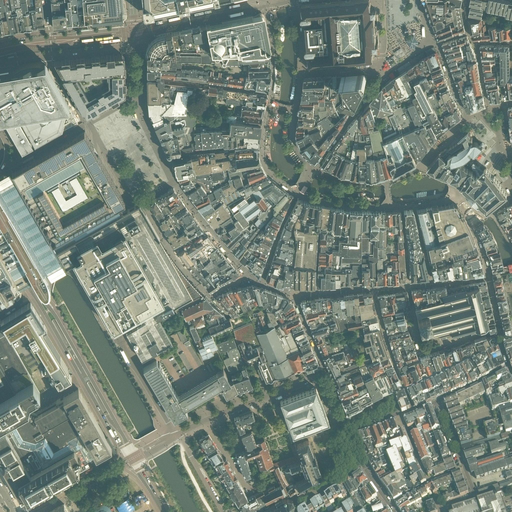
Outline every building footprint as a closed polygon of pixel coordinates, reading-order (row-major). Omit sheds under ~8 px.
[(7,0),(10,12),(10,15),(12,15),(15,31),(20,30),(16,6),(14,6),(12,0),(7,0)] [(20,0),(22,6),(26,29),(32,28),(28,8),(27,8),(25,0),(20,0)] [(25,0),(27,8),(28,8),(32,28),(37,27),(36,18),(35,6),(36,6),(36,5),(35,1),(35,0),(25,0)] [(56,0),(54,0),(51,0),(51,7),(52,14),(52,19),(53,26),(59,25),(56,0)] [(64,0),(56,0),(59,25),(66,24),(67,24),(64,0)] [(70,0),(64,0),(67,24),(72,23),(70,0)] [(70,0),(72,23),(73,23),(78,23),(76,0),(70,0)] [(76,0),(78,23),(79,23),(84,23),(84,22),(82,0),(76,0)] [(82,0),(84,22),(85,22),(89,22),(89,21),(104,20),(102,0),(82,0)] [(102,0),(104,20),(125,17),(122,0),(102,0)] [(141,0),(143,13),(143,14),(144,15),(145,15),(218,0),(219,0),(218,0),(141,0)] [(355,0),(341,1),(346,62),(361,61),(365,61),(365,60),(373,60),(372,57),(373,57),(373,51),(372,51),(372,49),(377,49),(378,49),(378,44),(375,44),(375,43),(376,43),(374,14),(376,14),(376,9),(370,9),(370,7),(371,7),(370,1),(369,1),(370,1),(369,0),(355,0)] [(446,19),(448,19),(451,19),(450,17),(454,17),(457,27),(458,26),(463,25),(461,13),(460,7),(460,2),(454,2),(450,2),(449,0),(424,0),(427,8),(432,20),(437,19),(437,17),(444,17),(444,18),(446,18),(446,19)] [(471,5),(471,6),(484,10),(485,8),(487,8),(486,10),(506,14),(505,16),(511,17),(511,2),(500,0),(470,0),(469,4),(471,5)] [(301,18),(301,19),(301,20),(302,20),(302,21),(303,21),(304,21),(305,21),(305,22),(308,21),(309,21),(309,23),(308,23),(305,23),(307,47),(308,47),(311,47),(312,48),(308,49),(307,49),(306,49),(306,50),(305,50),(305,51),(305,52),(305,53),(306,53),(306,54),(307,54),(308,54),(308,56),(309,56),(308,56),(308,62),(309,62),(309,63),(309,65),(332,63),(341,62),(341,63),(346,62),(341,1),(335,1),(335,2),(310,4),(309,4),(308,4),(306,5),(304,5),(303,5),(301,5),(302,6),(302,8),(301,8),(302,14),(303,14),(303,16),(302,16),(302,17),(301,17),(301,18)] [(36,18),(37,27),(45,26),(44,22),(42,4),(36,5),(36,6),(35,6),(36,18)] [(291,12),(292,15),(298,13),(297,5),(290,7),(291,9),(293,8),(293,10),(294,12),(291,12)] [(16,6),(20,30),(26,29),(22,6),(16,6)] [(481,18),(485,18),(484,10),(471,6),(470,6),(469,11),(468,14),(471,15),(470,16),(469,17),(469,18),(469,19),(474,19),(475,16),(481,18)] [(1,19),(4,33),(10,32),(6,12),(5,9),(0,9),(1,13),(2,18),(1,19)] [(6,12),(10,32),(15,31),(12,15),(10,15),(10,12),(6,12)] [(269,13),(261,14),(260,14),(259,14),(218,23),(224,51),(224,52),(232,52),(233,51),(234,51),(234,52),(238,52),(239,60),(242,60),(247,60),(270,58),(276,58),(276,51),(273,33),(269,34),(269,31),(270,31),(269,26),(269,24),(271,23),(271,19),(270,20),(270,19),(271,19),(270,17),(269,13)] [(432,20),(434,28),(448,24),(448,19),(446,19),(446,18),(444,18),(444,17),(437,17),(437,19),(432,20)] [(481,26),(482,31),(484,31),(485,29),(485,24),(485,18),(481,18),(474,19),(469,19),(469,24),(478,24),(481,26)] [(434,28),(436,34),(452,28),(451,22),(451,19),(448,19),(448,24),(434,28)] [(224,51),(218,23),(208,25),(206,26),(206,25),(211,51),(215,51),(224,51)] [(470,27),(471,35),(482,31),(481,26),(478,24),(469,24),(470,27)] [(211,51),(206,25),(199,27),(204,51),(211,51)] [(491,38),(497,38),(496,28),(496,26),(488,27),(490,33),(489,34),(487,34),(485,29),(484,31),(482,31),(482,39),(490,38),(491,38)] [(503,38),(511,37),(511,26),(503,27),(503,38)] [(204,51),(199,27),(191,28),(196,51),(204,51)] [(183,51),(186,51),(196,51),(191,28),(189,29),(179,31),(183,51)] [(452,28),(436,34),(438,39),(454,34),(452,28)] [(393,44),(399,41),(405,55),(414,51),(412,46),(419,43),(418,39),(422,38),(418,30),(413,32),(414,35),(406,39),(405,37),(397,41),(394,35),(391,37),(393,44)] [(175,51),(183,51),(179,31),(171,32),(175,51)] [(147,59),(171,59),(175,59),(175,51),(171,32),(166,33),(161,34),(156,36),(152,39),(149,43),(147,48),(147,50),(146,51),(146,52),(146,53),(148,53),(148,54),(148,53),(148,58),(148,59),(147,59)] [(297,64),(297,70),(300,70),(300,73),(298,73),(298,76),(304,76),(305,66),(306,66),(305,58),(304,58),(303,50),(305,50),(305,46),(304,42),(303,42),(302,32),(295,33),(296,39),(296,43),(297,47),(298,47),(298,57),(297,57),(297,64)] [(466,44),(470,43),(467,36),(460,38),(462,44),(464,44),(466,43),(466,44)] [(443,43),(445,50),(453,48),(453,47),(451,41),(443,43)] [(445,50),(446,54),(465,48),(464,44),(462,44),(459,45),(453,47),(453,48),(445,50)] [(480,46),(482,54),(489,54),(488,45),(480,46)] [(495,45),(488,45),(489,54),(492,54),(492,52),(494,52),(497,52),(497,54),(500,54),(509,54),(509,51),(509,48),(509,45),(495,45)] [(446,54),(448,60),(466,55),(465,48),(446,54)] [(468,58),(476,56),(472,48),(467,49),(468,58)] [(185,60),(186,60),(186,51),(183,51),(175,51),(175,59),(171,59),(171,66),(176,66),(177,66),(178,66),(181,66),(181,64),(181,61),(181,60),(184,60),(185,60)] [(216,61),(216,59),(215,57),(215,51),(211,51),(204,51),(196,51),(186,51),(186,60),(188,60),(191,60),(192,60),(194,60),(195,60),(196,60),(196,61),(198,61),(198,62),(198,61),(202,62),(205,62),(209,62),(211,62),(211,60),(213,60),(213,61),(213,60),(216,61)] [(242,61),(242,60),(239,60),(238,52),(234,52),(234,51),(233,51),(232,52),(224,52),(224,51),(215,51),(215,57),(216,59),(218,59),(219,58),(219,57),(223,57),(223,58),(222,59),(223,61),(222,62),(223,64),(225,64),(225,63),(240,64),(242,61)] [(436,52),(424,58),(429,69),(425,72),(427,74),(432,72),(430,67),(440,63),(438,58),(436,52)] [(66,85),(69,89),(69,88),(71,91),(70,91),(72,95),(73,95),(75,97),(74,98),(76,101),(77,101),(78,104),(77,104),(80,109),(81,108),(86,117),(92,113),(93,114),(100,110),(99,109),(102,107),(112,102),(112,103),(119,99),(119,98),(125,94),(125,87),(126,87),(126,83),(126,79),(125,79),(124,72),(125,72),(125,64),(124,64),(124,54),(114,55),(114,54),(106,55),(106,56),(99,56),(99,55),(91,56),(91,57),(88,57),(84,58),(84,57),(80,57),(76,58),(76,59),(69,59),(69,58),(61,59),(61,60),(54,61),(63,77),(62,78),(65,82),(66,82),(67,85),(66,85)] [(495,66),(495,69),(495,74),(495,75),(495,78),(495,79),(495,77),(498,77),(498,78),(498,82),(504,82),(506,82),(506,80),(511,79),(511,74),(510,75),(509,71),(509,69),(509,60),(509,54),(500,54),(501,60),(495,60),(495,61),(500,61),(500,66),(495,66)] [(448,60),(450,65),(461,62),(463,61),(463,59),(466,59),(466,55),(448,60)] [(256,78),(270,79),(277,79),(276,58),(270,58),(247,60),(247,66),(247,75),(249,75),(249,77),(251,77),(256,78)] [(419,62),(416,64),(422,77),(426,75),(425,73),(423,69),(424,69),(425,72),(429,69),(424,58),(419,62)] [(0,115),(1,117),(5,125),(21,153),(23,156),(27,154),(27,155),(36,150),(35,147),(36,147),(37,148),(39,147),(39,148),(58,137),(57,135),(55,136),(54,134),(62,130),(77,121),(69,106),(70,106),(55,81),(50,72),(45,63),(45,62),(44,62),(43,60),(39,62),(36,62),(34,62),(32,62),(31,59),(23,63),(22,63),(21,64),(19,65),(17,66),(16,66),(14,67),(13,68),(0,69),(0,115)] [(466,59),(463,59),(463,61),(461,62),(450,65),(452,70),(467,66),(466,61),(467,60),(466,60),(466,59)] [(469,70),(470,72),(475,93),(482,92),(480,83),(479,78),(479,77),(478,72),(477,64),(477,61),(476,60),(469,62),(467,62),(469,70)] [(494,69),(495,69),(495,66),(495,61),(495,60),(483,60),(483,65),(491,65),(491,64),(491,63),(493,63),(493,66),(493,67),(494,67),(494,69)] [(442,67),(440,63),(430,67),(432,72),(442,67)] [(420,80),(424,88),(427,87),(431,85),(426,76),(426,75),(422,77),(416,64),(413,66),(420,80)] [(413,66),(408,69),(415,82),(420,80),(413,66)] [(454,75),(468,70),(467,66),(452,70),(454,74),(453,74),(454,75)] [(442,67),(432,72),(427,74),(428,77),(434,75),(435,77),(444,73),(442,67)] [(176,70),(149,69),(147,69),(147,76),(154,76),(160,77),(175,78),(176,73),(177,73),(177,71),(176,71),(176,70)] [(408,69),(400,74),(410,94),(414,92),(410,84),(414,82),(415,82),(408,69)] [(186,71),(176,70),(176,71),(177,71),(177,73),(176,73),(175,78),(185,79),(186,71)] [(185,79),(194,80),(195,70),(191,70),(191,71),(186,71),(185,79)] [(194,80),(207,82),(208,73),(197,72),(197,70),(195,70),(194,80)] [(455,79),(466,76),(465,72),(468,72),(468,70),(454,75),(454,76),(455,77),(455,79)] [(475,93),(470,72),(469,72),(470,77),(468,78),(469,84),(471,83),(471,84),(467,85),(467,83),(465,84),(466,88),(468,95),(470,102),(472,108),(473,109),(479,106),(484,104),(484,102),(483,96),(482,92),(475,93)] [(434,75),(428,77),(432,85),(437,83),(446,79),(445,77),(446,77),(445,75),(444,75),(444,73),(435,77),(434,75)] [(339,93),(341,96),(343,95),(351,96),(355,98),(356,97),(356,98),(358,94),(361,87),(365,79),(362,74),(341,76),(340,82),(338,82),(338,87),(339,87),(339,89),(340,91),(339,92),(339,93)] [(400,74),(396,77),(407,99),(412,97),(411,97),(410,94),(400,74)] [(242,86),(244,87),(245,82),(246,77),(243,77),(239,76),(239,79),(237,79),(236,78),(236,79),(235,85),(236,86),(242,86)] [(291,111),(300,113),(299,114),(313,115),(314,110),(315,110),(315,115),(319,115),(319,110),(326,110),(326,105),(325,105),(319,105),(317,105),(314,105),(314,103),(319,103),(319,100),(324,100),(328,100),(328,94),(323,94),(319,94),(316,95),(313,95),(312,95),(312,93),(315,93),(314,87),(304,88),(304,79),(304,76),(298,76),(297,76),(297,79),(296,87),(296,91),(294,100),(293,100),(292,105),(292,107),(291,111)] [(304,79),(304,88),(314,87),(315,93),(316,95),(319,94),(323,94),(323,93),(328,93),(328,94),(328,100),(336,99),(336,93),(336,87),(337,82),(337,76),(332,76),(324,77),(311,78),(304,79)] [(455,79),(458,86),(465,84),(467,83),(466,80),(467,80),(466,76),(455,79)] [(267,90),(268,90),(267,92),(274,94),(277,79),(270,79),(256,78),(256,80),(251,79),(251,77),(249,77),(246,77),(245,82),(244,87),(255,89),(266,91),(267,90)] [(396,77),(392,80),(401,98),(396,100),(398,105),(400,104),(399,102),(401,101),(402,100),(402,101),(404,100),(407,99),(396,77)] [(435,90),(448,84),(446,79),(437,83),(437,84),(433,86),(435,90)] [(149,113),(160,113),(188,112),(189,92),(190,88),(170,86),(171,80),(164,80),(163,85),(170,86),(169,101),(147,100),(148,113),(149,113)] [(386,85),(389,92),(385,94),(393,110),(399,107),(398,105),(397,106),(393,99),(395,98),(396,100),(401,98),(392,80),(391,81),(386,85)] [(417,109),(425,124),(430,122),(437,137),(445,130),(445,129),(424,88),(420,80),(415,82),(414,82),(416,86),(415,87),(416,89),(415,90),(418,96),(413,99),(414,103),(417,109)] [(190,88),(189,92),(190,92),(193,92),(194,92),(195,92),(195,91),(195,90),(196,89),(200,89),(207,89),(208,85),(203,84),(194,83),(194,88),(190,88)] [(436,92),(437,94),(449,88),(448,84),(435,90),(436,92)] [(147,94),(147,100),(169,101),(170,86),(163,85),(147,86),(147,94)] [(212,95),(217,95),(218,88),(215,87),(213,87),(211,87),(210,87),(210,86),(209,86),(209,85),(208,85),(207,89),(207,94),(212,95)] [(424,88),(445,129),(452,124),(446,112),(442,104),(441,105),(434,91),(430,93),(427,87),(424,88)] [(218,88),(217,95),(216,103),(217,104),(220,104),(238,106),(239,99),(235,99),(230,98),(226,97),(221,96),(223,88),(218,88)] [(376,118),(386,118),(389,117),(393,110),(385,94),(382,88),(380,90),(381,90),(375,97),(372,100),(370,102),(370,103),(375,118),(376,118)] [(444,100),(452,96),(452,95),(452,94),(451,93),(451,92),(450,91),(450,90),(449,89),(449,88),(437,94),(439,97),(441,101),(444,100)] [(462,97),(468,95),(466,88),(460,91),(462,97)] [(499,88),(492,89),(495,102),(496,102),(499,101),(500,101),(501,101),(502,100),(501,95),(499,96),(499,94),(499,93),(498,88),(499,88)] [(274,95),(267,94),(266,93),(261,93),(261,94),(254,93),(253,101),(265,103),(266,98),(269,99),(274,100),(275,95),(274,95)] [(347,112),(344,115),(347,117),(349,113),(350,111),(351,109),(356,98),(356,97),(355,98),(351,96),(343,95),(341,96),(342,98),(343,98),(341,105),(343,106),(342,108),(347,112)] [(464,103),(464,104),(470,102),(468,95),(462,97),(463,99),(464,103)] [(442,104),(446,112),(451,110),(449,107),(456,103),(452,96),(444,100),(446,102),(442,104)] [(66,228),(67,228),(66,225),(117,195),(112,186),(112,185),(107,176),(106,175),(102,168),(145,144),(119,98),(106,105),(102,107),(79,120),(81,124),(77,126),(76,124),(73,125),(75,127),(25,156),(35,173),(39,171),(43,179),(39,181),(66,228)] [(268,107),(264,107),(265,103),(253,101),(247,101),(241,100),(239,99),(238,106),(241,106),(241,111),(237,110),(237,115),(261,118),(268,119),(270,108),(268,107)] [(279,103),(274,100),(269,99),(268,107),(270,108),(271,108),(277,109),(278,109),(279,106),(279,103)] [(319,103),(319,105),(325,105),(326,105),(326,110),(319,110),(319,115),(320,121),(318,122),(316,124),(316,125),(313,127),(305,126),(304,135),(297,137),(297,138),(301,147),(309,157),(314,161),(317,160),(323,153),(322,153),(316,148),(320,144),(325,140),(328,137),(333,132),(337,128),(340,129),(341,128),(340,127),(335,124),(340,119),(341,118),(340,117),(337,113),(333,103),(332,100),(336,100),(336,99),(328,100),(324,100),(319,100),(319,103)] [(364,112),(364,114),(365,114),(367,121),(369,128),(373,127),(378,126),(377,121),(376,118),(375,118),(370,103),(370,102),(370,103),(370,104),(369,105),(369,104),(368,104),(368,105),(367,107),(366,106),(366,107),(365,108),(364,109),(364,108),(364,109),(364,110),(365,111),(364,112)] [(470,102),(464,104),(466,108),(467,110),(467,111),(468,111),(469,111),(473,109),(472,108),(470,102)] [(393,110),(389,117),(390,120),(397,135),(405,127),(407,132),(409,131),(421,158),(427,149),(427,150),(427,149),(431,144),(426,134),(427,128),(425,124),(417,109),(414,103),(408,105),(416,122),(415,123),(412,124),(411,124),(405,111),(403,112),(400,104),(398,105),(399,107),(393,110)] [(451,109),(458,120),(461,117),(462,118),(463,116),(462,115),(457,107),(457,106),(451,109)] [(446,112),(452,124),(458,120),(451,109),(451,110),(446,112)] [(356,124),(355,128),(357,126),(356,130),(356,132),(358,132),(363,132),(364,132),(370,131),(369,128),(367,121),(366,121),(364,114),(364,112),(363,110),(356,117),(357,118),(356,124)] [(170,136),(160,137),(162,142),(163,145),(167,154),(180,152),(179,141),(193,139),(193,137),(193,134),(194,127),(195,112),(188,112),(160,113),(162,117),(158,118),(161,123),(164,122),(170,136)] [(152,120),(154,126),(161,123),(158,118),(162,117),(160,113),(149,113),(152,120)] [(313,115),(299,114),(291,113),(290,118),(299,119),(306,119),(305,121),(317,121),(318,122),(320,121),(319,115),(315,115),(313,115)] [(268,119),(261,118),(237,115),(227,114),(226,120),(229,121),(247,122),(260,124),(267,125),(267,124),(268,121),(268,119)] [(389,180),(391,184),(393,187),(410,178),(411,178),(410,176),(415,172),(412,167),(411,164),(397,135),(390,120),(389,117),(386,118),(388,122),(386,122),(385,123),(392,138),(378,144),(383,160),(387,176),(389,180)] [(289,123),(298,123),(297,126),(305,126),(313,127),(316,125),(316,124),(318,122),(317,121),(305,121),(306,119),(299,119),(290,118),(289,123)] [(344,123),(340,119),(335,124),(340,127),(341,128),(344,123)] [(488,133),(491,130),(480,119),(473,126),(480,133),(484,129),(488,133)] [(267,125),(260,124),(247,122),(229,121),(229,129),(220,128),(220,134),(222,134),(222,136),(227,135),(227,133),(238,132),(239,146),(240,146),(239,133),(259,134),(259,135),(259,136),(260,137),(260,136),(266,137),(266,135),(267,125)] [(160,137),(170,136),(164,122),(161,123),(154,126),(160,137)] [(433,141),(437,146),(440,143),(436,138),(437,137),(430,122),(425,124),(427,128),(434,141),(433,141)] [(305,126),(297,126),(298,123),(289,123),(289,128),(289,139),(297,138),(297,137),(304,135),(305,126)] [(345,142),(348,144),(350,145),(352,145),(354,134),(353,133),(355,131),(355,129),(349,125),(348,127),(352,129),(350,133),(348,137),(345,142)] [(200,128),(194,127),(193,134),(193,137),(193,139),(195,148),(196,148),(202,147),(200,128)] [(343,134),(348,137),(350,133),(352,129),(348,127),(343,134)] [(370,131),(371,135),(372,146),(375,156),(377,177),(378,177),(386,176),(387,176),(383,160),(378,144),(379,129),(379,128),(374,129),(373,127),(369,128),(370,131)] [(412,167),(415,172),(423,162),(424,161),(421,158),(409,131),(407,132),(405,127),(397,135),(412,167)] [(200,128),(202,147),(203,147),(206,146),(206,147),(206,146),(208,146),(208,147),(208,146),(212,146),(213,145),(213,146),(211,128),(200,128)] [(431,144),(434,148),(436,147),(437,146),(433,141),(434,141),(427,128),(426,134),(431,144)] [(496,210),(492,206),(498,202),(507,194),(500,186),(501,185),(494,176),(493,177),(486,168),(484,170),(473,162),(472,163),(474,165),(472,166),(473,167),(473,168),(473,169),(474,170),(475,170),(476,172),(475,172),(474,172),(473,172),(473,173),(472,172),(471,172),(461,164),(456,160),(458,159),(459,159),(460,159),(461,158),(462,158),(463,157),(464,157),(465,156),(466,155),(470,150),(470,151),(470,152),(471,151),(473,154),(482,146),(477,143),(476,142),(475,142),(474,142),(473,142),(471,143),(472,140),(472,139),(472,138),(472,137),(471,137),(469,136),(471,134),(471,133),(468,130),(464,134),(463,132),(461,134),(463,135),(459,139),(461,141),(459,142),(450,148),(447,150),(447,148),(439,154),(434,161),(432,159),(430,158),(426,163),(425,165),(426,166),(426,167),(429,168),(426,173),(427,174),(433,178),(440,181),(447,185),(458,190),(482,211),(487,218),(489,217),(496,210)] [(227,133),(227,135),(227,138),(232,137),(233,146),(239,146),(238,132),(227,133)] [(332,140),(336,134),(333,132),(328,137),(332,140)] [(356,133),(354,147),(358,147),(357,152),(360,152),(358,177),(359,177),(360,177),(361,177),(365,178),(366,178),(367,178),(368,178),(367,159),(364,139),(361,139),(361,134),(364,134),(363,132),(358,132),(358,133),(356,133)] [(258,141),(266,141),(266,137),(260,136),(260,137),(259,136),(259,135),(259,134),(239,133),(240,146),(243,146),(244,140),(258,141)] [(344,143),(345,142),(348,137),(343,134),(340,140),(343,142),(343,143),(344,143)] [(371,135),(364,136),(364,139),(367,159),(368,178),(377,177),(375,156),(372,146),(371,135)] [(297,138),(289,139),(291,144),(294,151),(298,155),(303,162),(304,163),(305,165),(305,166),(306,166),(307,165),(308,165),(311,168),(317,160),(314,161),(309,157),(308,155),(301,147),(300,144),(297,138)] [(195,148),(193,139),(179,141),(180,152),(192,150),(192,148),(195,148)] [(326,149),(330,144),(325,140),(320,144),(326,149)] [(335,146),(332,150),(337,153),(343,143),(343,142),(340,140),(335,146)] [(339,174),(345,157),(341,155),(342,153),(348,144),(345,142),(344,143),(343,143),(337,153),(333,160),(332,160),(331,162),(336,165),(333,171),(339,174)] [(322,153),(326,149),(320,144),(316,148),(322,153)] [(352,177),(357,152),(358,147),(354,147),(353,146),(352,152),(345,176),(346,176),(351,176),(352,177)] [(258,155),(258,154),(265,154),(265,147),(258,147),(258,148),(250,148),(243,148),(234,149),(235,150),(235,158),(258,155)] [(421,158),(424,161),(426,159),(427,158),(428,155),(430,153),(427,149),(427,150),(427,149),(421,158)] [(225,177),(224,173),(223,168),(231,166),(229,159),(235,158),(235,150),(233,150),(233,152),(228,153),(228,159),(221,160),(215,160),(214,152),(209,153),(210,161),(206,162),(202,162),(199,163),(198,163),(199,170),(199,172),(194,173),(191,173),(193,176),(194,178),(197,182),(199,185),(203,183),(206,186),(207,187),(212,185),(220,182),(224,180),(224,178),(225,178),(225,177)] [(233,152),(233,150),(227,150),(224,151),(220,151),(221,160),(228,159),(228,153),(233,152)] [(332,150),(327,156),(333,160),(337,153),(332,150)] [(345,176),(352,152),(347,151),(347,153),(345,157),(339,174),(340,174),(345,176)] [(352,177),(358,177),(360,152),(357,152),(352,177)] [(193,168),(194,173),(199,172),(199,170),(198,163),(199,163),(197,154),(193,155),(191,156),(191,155),(190,156),(192,163),(193,168)] [(258,154),(258,155),(235,158),(229,159),(231,166),(223,168),(224,173),(235,170),(235,169),(240,167),(240,169),(244,168),(243,167),(260,163),(266,162),(265,154),(258,154)] [(174,160),(172,160),(171,161),(172,165),(173,165),(174,171),(175,171),(175,174),(177,175),(184,174),(191,173),(194,173),(193,168),(192,163),(190,156),(190,155),(183,157),(174,159),(174,160)] [(317,173),(320,174),(323,175),(327,168),(327,169),(331,162),(332,160),(333,160),(327,156),(325,161),(324,161),(322,164),(321,166),(317,173)] [(317,173),(321,166),(322,164),(324,161),(320,159),(313,170),(314,171),(314,170),(317,172),(317,173)] [(332,171),(333,171),(336,165),(331,162),(327,169),(333,171),(332,171)] [(163,175),(169,173),(165,163),(159,165),(163,175)] [(242,175),(262,168),(262,167),(260,163),(243,167),(244,168),(240,169),(240,167),(235,169),(235,170),(224,173),(225,177),(225,178),(224,178),(224,180),(220,182),(221,183),(228,180),(228,179),(242,174),(242,175)] [(425,173),(426,173),(429,168),(426,167),(426,166),(425,165),(421,168),(423,171),(422,172),(423,172),(424,172),(425,173)] [(243,185),(266,174),(262,168),(242,175),(242,174),(228,179),(228,180),(229,183),(222,186),(221,183),(220,182),(212,185),(215,191),(218,197),(219,196),(243,184),(243,185)] [(323,175),(343,182),(345,176),(340,174),(339,174),(333,171),(332,171),(333,171),(327,169),(327,168),(323,175)] [(243,196),(271,179),(273,180),(278,175),(272,170),(270,172),(266,174),(243,185),(243,184),(219,196),(221,199),(223,202),(226,206),(227,205),(229,204),(234,201),(243,196)] [(180,181),(186,180),(193,176),(191,173),(184,174),(177,175),(180,181)] [(279,177),(278,175),(273,180),(276,183),(281,187),(285,181),(281,178),(279,177)] [(182,185),(194,178),(193,176),(186,180),(180,181),(182,185)] [(384,184),(384,185),(389,184),(391,184),(389,180),(387,176),(386,176),(378,177),(378,183),(378,184),(384,184)] [(45,289),(46,289),(47,289),(47,288),(48,287),(48,286),(52,284),(48,275),(47,275),(47,273),(56,268),(64,263),(53,243),(50,238),(24,192),(15,177),(10,180),(0,185),(0,255),(5,263),(10,273),(18,287),(17,288),(19,288),(21,288),(28,284),(35,279),(40,287),(41,288),(42,290),(43,289),(44,289),(44,290),(45,289)] [(182,185),(184,189),(197,182),(194,178),(182,185)] [(275,182),(273,180),(272,180),(271,179),(243,196),(234,201),(229,204),(227,205),(233,213),(234,214),(237,212),(240,210),(244,215),(245,217),(247,220),(259,212),(260,213),(261,212),(262,212),(268,206),(284,189),(283,189),(281,187),(280,186),(279,185),(278,185),(277,184),(277,183),(275,182)] [(184,189),(187,193),(199,186),(199,185),(197,182),(184,189)] [(187,193),(190,197),(191,196),(206,186),(203,183),(199,185),(199,186),(187,193)] [(287,186),(284,190),(289,194),(297,184),(295,183),(294,184),(290,183),(287,186)] [(193,201),(215,191),(212,185),(207,187),(206,186),(191,196),(190,197),(193,201)] [(293,197),(296,198),(298,193),(303,195),(304,194),(306,190),(299,186),(293,197)] [(167,192),(166,193),(169,198),(177,193),(176,193),(173,188),(167,192)] [(261,212),(260,213),(257,217),(259,218),(260,219),(264,223),(267,220),(269,217),(274,212),(275,211),(289,194),(284,190),(284,189),(262,212),(261,212)] [(211,200),(218,197),(215,191),(193,201),(197,206),(210,199),(211,200)] [(162,208),(168,205),(180,198),(178,195),(177,193),(169,198),(166,200),(167,201),(163,203),(164,204),(160,206),(162,208)] [(296,198),(297,199),(288,217),(295,218),(297,215),(298,211),(300,207),(302,201),(305,195),(304,194),(303,195),(298,193),(296,198)] [(302,201),(300,207),(301,207),(300,209),(300,210),(299,214),(297,219),(295,224),(294,229),(304,230),(311,231),(318,232),(318,229),(319,229),(320,216),(321,206),(321,205),(317,204),(316,204),(317,198),(311,197),(305,195),(302,201)] [(158,221),(160,224),(171,218),(169,216),(165,218),(165,217),(169,215),(168,212),(169,212),(167,211),(165,213),(162,208),(160,206),(164,204),(163,203),(159,196),(156,198),(154,199),(165,217),(158,221)] [(219,196),(218,197),(211,200),(210,199),(197,206),(200,210),(205,207),(206,209),(221,199),(219,196)] [(435,223),(437,231),(440,242),(436,243),(425,246),(426,246),(428,257),(427,257),(427,258),(434,256),(438,255),(442,253),(449,251),(474,242),(474,241),(473,241),(471,234),(470,233),(470,232),(469,230),(469,229),(468,228),(473,226),(472,224),(476,221),(475,219),(477,217),(464,204),(458,207),(457,205),(456,205),(453,204),(453,203),(452,203),(452,204),(450,203),(448,204),(448,203),(448,202),(447,202),(447,200),(447,196),(436,200),(437,204),(434,204),(430,204),(431,207),(435,223)] [(391,223),(391,211),(391,203),(392,203),(391,197),(388,197),(385,197),(386,200),(384,200),(383,201),(383,204),(380,205),(381,211),(385,211),(385,224),(385,226),(385,230),(387,230),(387,241),(392,241),(391,223)] [(180,198),(168,205),(170,208),(182,201),(180,198)] [(331,207),(332,200),(322,199),(317,198),(316,204),(317,204),(321,205),(321,206),(322,206),(323,206),(331,207)] [(165,217),(154,199),(148,203),(154,213),(158,221),(165,217)] [(200,210),(204,214),(207,212),(208,213),(223,202),(221,199),(206,209),(205,207),(200,210)] [(286,199),(281,206),(286,209),(290,202),(286,199)] [(333,239),(336,208),(337,201),(332,200),(331,207),(326,238),(326,240),(331,241),(333,239)] [(426,208),(430,224),(435,223),(431,207),(430,204),(430,200),(425,201),(426,208)] [(167,211),(169,212),(171,215),(185,206),(183,203),(182,202),(182,201),(170,208),(168,205),(162,208),(165,213),(167,211)] [(340,241),(343,209),(345,202),(337,201),(336,208),(333,239),(331,241),(326,240),(325,246),(332,246),(332,249),(338,249),(339,241),(340,241)] [(416,209),(420,228),(422,236),(424,243),(425,246),(436,243),(433,232),(430,224),(426,208),(425,201),(415,203),(416,209)] [(206,217),(209,220),(212,218),(212,217),(225,207),(226,206),(223,202),(208,213),(207,212),(204,214),(206,217)] [(362,211),(362,203),(356,203),(350,203),(347,202),(345,202),(343,209),(349,210),(362,211)] [(160,320),(158,318),(162,316),(168,313),(169,313),(168,313),(174,310),(174,311),(175,310),(176,312),(181,310),(180,308),(181,307),(204,297),(205,296),(204,295),(203,295),(203,294),(202,294),(201,293),(201,292),(200,292),(199,292),(199,291),(198,290),(197,289),(196,288),(196,287),(195,287),(195,286),(194,286),(194,285),(193,285),(193,284),(192,283),(191,283),(191,282),(190,282),(190,281),(189,281),(189,280),(188,279),(188,278),(187,278),(187,277),(186,277),(186,276),(185,276),(185,275),(184,274),(183,274),(183,273),(183,272),(182,272),(181,271),(180,270),(180,269),(179,268),(178,268),(178,267),(177,266),(177,265),(176,264),(175,263),(174,262),(174,261),(173,260),(172,259),(171,258),(171,257),(170,257),(170,256),(170,255),(169,255),(169,254),(168,254),(168,253),(167,253),(167,252),(167,251),(166,250),(165,249),(165,248),(164,248),(164,247),(163,246),(163,245),(162,244),(162,243),(161,242),(160,242),(160,241),(159,242),(157,239),(159,237),(156,231),(150,220),(146,213),(143,208),(142,206),(140,203),(122,214),(120,210),(118,207),(105,214),(98,218),(84,226),(77,230),(62,239),(73,259),(112,328),(121,323),(127,333),(128,336),(134,345),(136,349),(137,352),(139,355),(141,358),(142,359),(146,357),(172,342),(171,339),(170,339),(167,333),(163,327),(164,327),(163,326),(160,320)] [(368,251),(370,211),(370,204),(362,203),(362,211),(361,251),(368,251)] [(400,203),(392,203),(391,203),(391,211),(400,211),(401,211),(400,203)] [(413,211),(411,210),(416,209),(415,203),(407,204),(400,203),(401,211),(404,211),(403,212),(405,231),(406,231),(406,232),(406,233),(417,231),(417,230),(417,229),(413,213),(413,211)] [(370,204),(370,211),(368,251),(368,256),(368,258),(366,258),(362,258),(362,264),(368,264),(369,275),(374,275),(375,275),(375,274),(377,274),(377,273),(375,273),(374,260),(377,261),(378,248),(378,211),(376,211),(375,211),(375,204),(370,204)] [(381,211),(380,205),(378,205),(375,204),(375,211),(376,211),(378,211),(378,248),(383,248),(383,246),(382,246),(382,245),(385,245),(385,242),(385,239),(385,238),(385,237),(385,234),(385,230),(385,226),(385,224),(381,224),(381,211)] [(171,215),(176,224),(192,215),(189,210),(185,206),(171,215)] [(320,238),(326,238),(331,207),(323,206),(322,206),(321,206),(320,216),(321,216),(322,216),(321,226),(320,229),(320,238)] [(502,222),(511,216),(508,206),(506,207),(505,207),(504,207),(504,208),(497,212),(498,214),(492,218),(496,225),(501,222),(502,222)] [(230,213),(225,207),(212,217),(212,218),(209,220),(210,222),(209,223),(212,226),(212,225),(213,226),(216,224),(218,223),(217,222),(222,219),(229,214),(230,214),(230,213)] [(341,262),(346,262),(350,262),(352,262),(359,262),(360,262),(361,255),(361,251),(362,211),(349,210),(343,209),(340,241),(339,241),(338,249),(332,249),(332,250),(331,252),(331,253),(332,253),(332,252),(346,253),(346,254),(346,256),(341,256),(341,262)] [(219,234),(222,238),(244,221),(242,218),(243,217),(244,218),(245,217),(244,215),(240,210),(237,212),(234,214),(237,219),(234,221),(235,223),(227,228),(219,234)] [(278,210),(274,214),(281,218),(284,213),(278,210)] [(400,211),(391,211),(391,223),(392,241),(402,240),(403,240),(403,237),(402,237),(402,233),(401,226),(401,219),(400,215),(400,211)] [(215,229),(217,230),(224,225),(227,228),(235,223),(234,221),(237,219),(234,214),(233,213),(223,220),(224,222),(215,229)] [(274,214),(271,218),(279,223),(281,218),(274,214)] [(177,225),(180,229),(196,219),(192,215),(176,224),(177,225)] [(498,229),(504,225),(511,220),(511,217),(511,216),(502,222),(501,222),(496,225),(498,229)] [(226,243),(227,243),(232,239),(230,237),(240,229),(246,223),(249,221),(247,220),(245,217),(244,218),(243,217),(242,218),(244,221),(222,238),(224,240),(226,243)] [(292,223),(295,218),(288,217),(284,225),(290,228),(292,223)] [(160,224),(163,228),(173,222),(171,218),(160,224)] [(271,218),(267,222),(277,228),(279,223),(271,218)] [(184,229),(185,230),(190,237),(193,236),(193,235),(190,230),(193,228),(199,224),(196,219),(180,229),(182,231),(184,229)] [(260,219),(255,224),(260,228),(261,227),(264,223),(260,219)] [(213,227),(215,229),(224,222),(223,220),(222,220),(220,222),(218,223),(216,224),(213,226),(213,227)] [(502,234),(507,230),(511,228),(511,220),(504,225),(498,229),(502,234)] [(163,228),(166,234),(177,227),(173,222),(163,228)] [(265,226),(266,227),(275,233),(275,232),(277,228),(267,222),(265,226)] [(250,226),(257,232),(260,228),(255,224),(253,223),(250,226)] [(476,228),(480,235),(489,230),(485,226),(483,223),(481,223),(476,226),(476,228)] [(199,224),(193,228),(197,233),(198,233),(198,232),(202,230),(202,229),(199,224)] [(217,230),(219,234),(227,228),(224,225),(217,230)] [(242,230),(245,232),(248,235),(246,237),(250,241),(253,236),(256,233),(257,232),(250,226),(249,225),(242,230)] [(290,230),(290,228),(284,225),(282,231),(280,235),(288,238),(289,236),(291,230),(290,230)] [(166,234),(170,240),(181,234),(181,233),(177,227),(166,234)] [(266,227),(263,231),(273,238),(275,234),(275,233),(266,227)] [(511,228),(507,230),(502,234),(505,240),(507,239),(506,236),(510,234),(511,237),(511,236),(511,228)] [(316,260),(318,232),(311,231),(304,230),(294,229),(294,230),(295,238),(296,238),(296,240),(295,248),(293,258),(292,265),(289,286),(294,286),(298,287),(306,287),(310,287),(310,271),(315,272),(315,271),(316,260)] [(181,233),(181,234),(186,240),(190,238),(190,237),(185,230),(181,233)] [(230,247),(239,238),(245,232),(242,230),(232,239),(227,243),(230,247)] [(262,230),(259,233),(272,240),(273,238),(263,231),(262,230)] [(480,236),(482,239),(492,235),(489,230),(480,235),(480,236)] [(407,240),(408,246),(409,259),(415,258),(414,252),(421,251),(422,251),(417,231),(406,233),(407,237),(406,237),(407,240)] [(230,247),(233,251),(242,242),(241,240),(245,236),(246,237),(248,235),(245,232),(239,238),(230,247)] [(256,237),(264,240),(271,244),(272,242),(272,240),(259,233),(258,234),(256,237)] [(181,234),(170,240),(174,247),(186,240),(181,234)] [(201,239),(199,240),(205,247),(212,241),(210,239),(207,235),(205,236),(201,239)] [(293,239),(288,238),(280,235),(279,239),(288,241),(288,243),(292,244),(293,239)] [(482,241),(485,248),(496,244),(494,239),(492,235),(482,239),(482,241)] [(241,240),(242,242),(246,245),(246,246),(250,241),(246,237),(245,236),(241,240)] [(292,245),(292,244),(288,243),(288,241),(279,239),(277,245),(292,248),(293,248),(292,245)] [(187,264),(188,266),(193,262),(194,260),(195,262),(202,258),(204,256),(206,255),(210,253),(209,251),(205,247),(199,240),(197,241),(192,244),(192,245),(185,249),(184,249),(183,250),(178,253),(185,262),(187,264)] [(251,242),(249,245),(268,253),(269,248),(261,245),(253,240),(251,242)] [(264,240),(261,245),(269,248),(271,244),(264,240)] [(386,248),(383,248),(378,248),(377,261),(377,273),(377,274),(376,278),(376,283),(382,283),(387,283),(386,263),(386,260),(391,259),(398,259),(398,256),(394,256),(393,248),(403,247),(402,240),(392,241),(387,241),(387,242),(387,246),(386,248)] [(209,251),(216,246),(212,241),(205,247),(209,251)] [(242,242),(233,251),(237,256),(239,253),(243,249),(246,245),(242,242)] [(449,252),(445,253),(447,262),(477,250),(474,242),(449,251),(449,252)] [(485,249),(487,253),(498,250),(497,244),(496,244),(485,248),(485,249)] [(249,245),(247,248),(252,251),(265,260),(265,259),(268,253),(249,245)] [(292,252),(292,248),(277,245),(274,253),(285,256),(285,257),(286,257),(286,256),(291,257),(292,252)] [(215,258),(223,254),(216,246),(209,251),(210,253),(206,255),(204,256),(205,257),(208,255),(210,257),(211,256),(212,256),(213,255),(215,258)] [(403,247),(393,248),(394,256),(398,256),(398,253),(403,253),(404,253),(403,247)] [(239,258),(244,263),(249,256),(248,256),(252,251),(247,248),(239,258)] [(477,250),(447,262),(448,266),(452,265),(453,271),(456,270),(457,270),(456,263),(479,255),(477,250)] [(248,256),(249,256),(254,260),(263,265),(265,260),(252,251),(248,256)] [(409,259),(409,271),(415,271),(416,280),(428,279),(429,279),(426,266),(423,256),(421,251),(414,252),(415,258),(409,259)] [(331,253),(331,252),(325,252),(319,252),(319,256),(318,259),(317,275),(317,285),(317,287),(330,286),(330,275),(331,273),(331,265),(331,261),(332,253),(331,253)] [(291,263),(291,257),(286,256),(286,257),(285,257),(285,256),(274,253),(272,258),(278,260),(291,263)] [(404,266),(403,253),(398,253),(398,256),(398,259),(398,266),(399,282),(406,281),(405,269),(405,267),(404,266)] [(442,253),(438,255),(444,277),(448,277),(450,277),(448,266),(447,262),(445,253),(444,253),(446,261),(447,265),(446,265),(445,261),(444,259),(442,253)] [(205,266),(206,269),(207,269),(207,268),(212,266),(226,257),(223,254),(215,258),(213,255),(212,256),(211,256),(210,257),(208,255),(205,257),(202,259),(196,263),(197,264),(199,266),(200,268),(205,266)] [(491,265),(501,262),(499,254),(488,257),(488,258),(491,265)] [(0,306),(15,298),(14,297),(17,297),(17,299),(18,299),(18,298),(19,298),(19,297),(20,297),(20,296),(21,295),(21,294),(22,293),(22,292),(22,291),(22,290),(21,289),(21,288),(19,288),(17,288),(18,287),(10,273),(5,263),(0,255),(0,306)] [(438,255),(434,256),(439,278),(444,277),(438,255)] [(479,255),(456,263),(457,270),(460,270),(466,269),(472,269),(471,267),(481,265),(478,255),(479,255)] [(248,267),(251,263),(252,263),(254,260),(249,256),(244,263),(248,267)] [(434,256),(427,258),(429,263),(431,272),(432,274),(432,275),(433,277),(433,278),(434,278),(436,278),(439,278),(434,256)] [(210,272),(209,273),(211,275),(216,271),(217,271),(230,263),(228,260),(226,257),(212,266),(207,268),(210,272)] [(251,263),(248,267),(257,275),(260,274),(263,265),(254,260),(252,263),(251,263)] [(193,262),(188,266),(191,270),(192,271),(193,271),(199,266),(197,264),(196,263),(195,264),(193,262)] [(283,269),(284,262),(283,262),(282,267),(279,266),(278,271),(269,269),(266,278),(265,279),(267,282),(274,284),(276,275),(283,277),(285,269),(283,269)] [(289,286),(292,265),(284,262),(283,269),(285,269),(283,277),(281,286),(289,286)] [(359,276),(359,262),(352,262),(352,265),(351,284),(359,284),(359,276)] [(501,262),(491,265),(491,267),(492,269),(491,269),(492,269),(492,271),(497,270),(503,269),(502,264),(501,262)] [(230,263),(217,271),(219,274),(226,270),(233,266),(230,263)] [(471,267),(472,269),(473,272),(474,272),(475,275),(482,274),(483,273),(481,265),(471,267)] [(193,271),(198,278),(203,274),(201,272),(206,269),(205,266),(200,268),(199,266),(193,271)] [(198,278),(202,282),(206,279),(205,277),(206,276),(205,275),(209,273),(210,272),(207,268),(207,269),(206,269),(201,272),(203,274),(198,278)] [(235,268),(228,273),(233,278),(235,277),(240,274),(235,268)] [(226,270),(219,274),(221,277),(222,276),(226,282),(233,278),(228,273),(226,270)] [(210,283),(206,286),(210,292),(215,289),(217,288),(219,286),(215,280),(221,277),(219,274),(217,271),(216,271),(211,275),(209,273),(205,275),(206,276),(205,277),(206,279),(210,283)] [(281,286),(283,277),(276,275),(274,284),(281,286)] [(222,276),(221,277),(215,280),(219,286),(222,284),(226,282),(222,276)] [(494,288),(495,290),(502,288),(507,287),(505,279),(501,280),(500,278),(493,280),(494,285),(494,288)] [(478,286),(479,290),(487,288),(485,280),(477,282),(478,285),(478,286)] [(246,297),(251,308),(258,305),(263,305),(262,302),(262,301),(262,296),(259,286),(252,284),(255,292),(250,294),(249,295),(249,296),(246,297)] [(247,285),(247,286),(250,294),(255,292),(252,284),(251,284),(250,285),(249,285),(247,285)] [(420,328),(422,336),(423,336),(423,337),(424,337),(424,336),(428,335),(428,336),(429,335),(432,334),(432,335),(434,334),(433,333),(437,332),(437,333),(438,333),(452,329),(454,334),(456,333),(457,336),(459,336),(458,335),(457,333),(462,332),(462,334),(461,334),(462,335),(463,335),(462,332),(475,328),(476,332),(486,329),(487,331),(489,331),(488,325),(483,305),(481,296),(479,290),(478,286),(478,285),(470,287),(461,289),(460,286),(455,287),(451,288),(449,289),(446,290),(446,293),(443,293),(444,297),(436,299),(433,300),(429,301),(425,302),(426,303),(423,304),(423,303),(419,303),(420,305),(415,306),(415,307),(414,307),(417,316),(419,315),(416,316),(417,319),(419,327),(422,327),(420,328)] [(247,286),(241,287),(246,297),(249,296),(249,295),(250,294),(247,286)] [(435,295),(436,299),(444,297),(443,293),(446,293),(446,290),(445,289),(446,289),(445,286),(435,287),(436,294),(435,295)] [(237,289),(247,310),(251,308),(246,297),(241,287),(237,289)] [(241,307),(243,312),(247,310),(237,289),(232,290),(241,307)] [(235,305),(237,308),(239,307),(240,308),(241,307),(232,290),(227,292),(234,304),(235,305)] [(227,292),(222,294),(229,304),(231,306),(234,304),(227,292)] [(359,302),(373,300),(372,296),(371,293),(371,292),(362,294),(357,294),(358,298),(359,302)] [(274,301),(272,306),(277,307),(279,304),(282,295),(279,294),(276,293),(274,301)] [(386,303),(386,304),(387,308),(395,307),(395,303),(394,299),(396,299),(394,293),(388,294),(390,302),(386,303)] [(231,306),(229,304),(222,294),(216,298),(220,303),(222,305),(226,309),(229,307),(231,306)] [(346,313),(348,323),(360,321),(359,302),(358,298),(357,294),(355,294),(353,295),(354,304),(352,305),(353,312),(346,313)] [(481,296),(483,305),(490,303),(488,294),(481,296)] [(271,310),(275,311),(282,306),(287,298),(282,295),(279,304),(277,307),(272,306),(271,305),(271,310)] [(346,323),(347,323),(348,323),(346,313),(353,312),(352,305),(354,304),(353,295),(343,296),(346,308),(342,309),(344,323),(346,323)] [(380,305),(386,304),(386,303),(384,295),(377,296),(378,299),(379,305),(380,305)] [(348,330),(347,323),(346,323),(344,323),(342,309),(346,308),(343,296),(339,297),(339,296),(336,297),(336,296),(333,296),(333,297),(330,297),(326,297),(323,298),(324,307),(324,308),(317,310),(308,312),(304,313),(305,313),(305,316),(307,320),(308,320),(315,318),(317,322),(319,327),(311,329),(313,334),(323,332),(328,330),(333,328),(335,333),(335,334),(348,330)] [(498,303),(498,306),(506,305),(510,304),(509,300),(508,296),(504,297),(497,298),(498,303)] [(209,320),(209,319),(207,315),(206,316),(207,317),(204,318),(202,313),(205,311),(215,307),(213,305),(207,299),(205,297),(204,297),(181,307),(182,309),(186,319),(187,319),(189,318),(191,317),(194,325),(198,324),(199,323),(200,323),(201,323),(200,323),(203,321),(205,320),(206,321),(209,320)] [(272,321),(273,324),(274,325),(277,323),(275,319),(277,319),(277,318),(278,318),(280,321),(285,319),(284,317),(281,311),(283,310),(286,308),(292,302),(287,298),(282,306),(275,311),(275,312),(274,312),(271,312),(267,311),(266,311),(268,316),(270,320),(270,321),(271,322),(272,321)] [(361,323),(377,320),(375,313),(375,310),(374,310),(374,308),(374,307),(373,300),(359,302),(360,321),(361,323)] [(292,302),(286,308),(283,310),(281,311),(284,317),(295,308),(292,302)] [(483,305),(488,325),(494,323),(493,318),(491,308),(490,303),(483,305)] [(28,324),(33,331),(44,324),(35,309),(34,309),(33,309),(33,308),(33,307),(33,306),(33,305),(32,305),(31,304),(30,304),(29,304),(29,305),(28,305),(27,306),(27,307),(27,308),(26,306),(1,321),(1,322),(4,326),(5,327),(8,332),(10,336),(15,333),(22,329),(18,323),(23,320),(26,325),(28,324)] [(227,310),(229,313),(232,311),(233,311),(235,310),(235,311),(237,309),(237,308),(235,305),(234,304),(231,306),(229,307),(226,309),(227,311),(227,310)] [(216,308),(216,307),(215,307),(205,311),(207,315),(209,319),(216,316),(222,313),(223,313),(216,308)] [(382,316),(384,321),(390,319),(391,319),(392,319),(391,316),(390,316),(389,314),(388,313),(396,311),(395,307),(387,308),(381,310),(382,316)] [(284,317),(285,319),(287,318),(288,317),(288,318),(297,313),(296,312),(295,308),(284,317)] [(499,311),(500,317),(508,315),(511,314),(511,313),(511,308),(506,309),(507,309),(499,311)] [(229,318),(232,326),(235,337),(242,355),(244,361),(246,360),(257,356),(258,358),(256,359),(257,360),(255,361),(257,364),(258,363),(260,368),(261,371),(262,374),(263,374),(264,377),(266,381),(268,381),(270,381),(272,380),(273,379),(275,378),(257,333),(255,328),(252,320),(251,319),(249,314),(247,310),(243,312),(239,314),(232,316),(229,318)] [(254,318),(256,317),(257,317),(258,321),(258,324),(265,325),(265,323),(263,319),(261,315),(260,312),(260,311),(255,313),(255,312),(252,313),(253,314),(254,318)] [(209,320),(206,321),(208,327),(211,334),(211,335),(232,326),(229,318),(227,319),(226,318),(223,314),(222,313),(216,316),(217,317),(209,320)] [(398,319),(401,329),(407,327),(405,321),(404,316),(396,318),(396,320),(398,319)] [(284,322),(281,324),(284,330),(289,328),(289,330),(302,325),(298,317),(292,319),(288,321),(284,322)] [(502,327),(510,325),(511,324),(511,318),(509,319),(501,321),(501,322),(502,327)] [(391,320),(392,324),(394,330),(401,329),(398,319),(396,320),(391,321),(391,319),(390,319),(391,320)] [(0,423),(12,416),(29,407),(30,402),(30,401),(32,400),(37,397),(39,396),(38,395),(40,394),(32,379),(28,372),(24,365),(21,360),(14,348),(12,345),(9,339),(9,338),(7,335),(8,332),(5,327),(4,326),(1,322),(1,321),(0,320),(0,423)] [(363,331),(378,328),(379,327),(377,323),(378,322),(377,321),(377,320),(361,323),(362,327),(362,326),(363,331)] [(348,330),(362,327),(361,323),(360,321),(348,323),(347,323),(348,330)] [(44,324),(33,331),(25,336),(36,355),(40,360),(44,366),(44,368),(45,368),(61,358),(45,331),(47,329),(44,324)] [(257,333),(275,378),(276,378),(282,376),(284,376),(285,375),(287,374),(293,372),(294,371),(279,337),(281,336),(278,328),(275,329),(273,325),(274,325),(273,324),(271,325),(271,327),(260,331),(257,333)] [(279,337),(294,371),(297,370),(300,369),(303,368),(301,361),(304,360),(302,356),(299,351),(297,346),(295,342),(293,338),(291,334),(289,330),(289,328),(284,330),(281,324),(279,325),(277,326),(278,328),(281,336),(279,337)] [(392,324),(385,326),(386,328),(386,330),(387,332),(387,333),(394,331),(394,330),(392,324)] [(510,325),(502,327),(503,331),(504,332),(510,331),(510,330),(511,330),(511,324),(510,325)] [(195,340),(198,346),(204,344),(202,341),(201,338),(202,338),(200,334),(199,335),(196,328),(194,325),(189,327),(192,334),(194,338),(195,340)] [(303,329),(302,325),(289,330),(291,334),(303,329)] [(315,339),(317,343),(325,340),(326,343),(330,342),(328,338),(325,339),(324,337),(323,337),(325,336),(325,337),(335,333),(333,328),(328,330),(323,332),(324,336),(315,339)] [(369,357),(371,361),(380,358),(387,355),(385,348),(382,340),(378,328),(363,331),(365,337),(363,338),(365,344),(364,345),(366,350),(368,350),(371,357),(369,357)] [(305,333),(303,329),(291,334),(293,338),(305,333)] [(452,329),(438,333),(440,338),(452,335),(454,334),(452,329)] [(177,332),(182,343),(184,342),(187,340),(182,330),(177,332)] [(307,337),(305,333),(293,338),(295,342),(307,337)] [(399,339),(400,342),(401,345),(403,344),(406,343),(404,338),(402,333),(398,334),(395,335),(396,338),(396,340),(399,339)] [(201,338),(202,341),(204,344),(198,346),(198,347),(198,348),(199,348),(199,349),(199,350),(200,351),(200,352),(202,356),(202,357),(203,357),(212,353),(213,352),(211,349),(214,348),(217,347),(216,344),(211,335),(211,334),(204,337),(202,338),(201,338)] [(493,334),(482,338),(486,348),(494,344),(494,343),(495,343),(495,342),(495,341),(493,334)] [(295,342),(297,346),(308,341),(307,337),(295,342)] [(217,347),(220,353),(226,350),(229,357),(223,359),(223,360),(229,373),(241,368),(245,366),(242,360),(233,338),(216,344),(217,347)] [(482,338),(475,340),(477,346),(479,351),(486,348),(482,338)] [(187,412),(185,409),(214,392),(216,391),(222,387),(222,388),(226,395),(234,390),(233,388),(236,387),(237,388),(239,391),(240,391),(241,391),(241,390),(242,390),(245,388),(246,388),(241,377),(238,378),(237,374),(231,376),(233,379),(230,380),(223,369),(217,373),(210,377),(204,367),(200,360),(190,343),(189,340),(184,343),(156,359),(156,360),(150,364),(143,368),(143,369),(165,406),(164,406),(168,413),(169,412),(174,420),(176,419),(180,416),(180,417),(186,413),(187,412)] [(317,343),(319,347),(324,346),(326,350),(330,348),(332,354),(337,353),(341,352),(338,343),(328,346),(328,345),(330,344),(330,342),(326,343),(325,340),(317,343)] [(297,346),(299,351),(310,346),(308,341),(297,346)] [(398,346),(399,350),(405,348),(413,346),(412,341),(406,343),(403,344),(401,345),(398,346)] [(464,343),(465,344),(469,355),(475,353),(473,348),(471,342),(470,342),(464,343)] [(465,344),(461,345),(465,357),(469,355),(465,344)] [(299,351),(302,356),(313,351),(310,346),(299,351)] [(322,356),(323,356),(328,354),(328,355),(332,354),(330,348),(326,350),(324,346),(319,347),(322,356)] [(409,352),(410,354),(415,352),(413,346),(405,348),(406,351),(407,353),(409,352)] [(450,348),(451,349),(455,361),(457,360),(460,359),(456,347),(455,346),(450,348)] [(447,349),(443,350),(448,364),(451,362),(447,351),(447,349)] [(488,353),(488,354),(491,358),(495,356),(500,354),(498,350),(497,349),(488,353)] [(340,363),(342,366),(346,362),(345,360),(346,360),(345,355),(356,352),(355,350),(344,353),(343,351),(341,352),(337,353),(332,354),(333,359),(331,360),(332,363),(327,365),(328,367),(328,368),(330,371),(340,367),(339,364),(340,363)] [(443,350),(439,351),(442,360),(444,366),(448,364),(443,350)] [(302,356),(304,360),(315,355),(313,351),(302,356)] [(439,351),(435,352),(440,367),(444,366),(442,360),(439,351)] [(342,366),(340,367),(330,371),(332,377),(332,376),(332,377),(360,366),(370,362),(371,361),(369,357),(368,357),(359,360),(356,352),(345,355),(346,360),(345,360),(346,362),(342,366)] [(406,362),(412,360),(417,358),(415,352),(410,354),(401,356),(402,358),(400,358),(402,362),(397,364),(397,366),(397,365),(406,362)] [(435,352),(431,353),(434,361),(436,369),(440,367),(435,352)] [(431,353),(425,355),(428,363),(434,361),(431,353)] [(488,354),(484,355),(488,362),(487,363),(493,372),(496,370),(492,364),(494,363),(491,358),(488,354)] [(502,360),(500,354),(495,356),(491,358),(494,363),(496,362),(502,360)] [(315,355),(304,360),(306,365),(317,360),(315,355)] [(420,357),(426,373),(427,373),(430,372),(431,371),(428,363),(425,355),(420,357)] [(484,355),(481,357),(485,365),(484,366),(489,374),(493,372),(487,363),(488,362),(484,355)] [(383,361),(381,362),(383,366),(391,362),(390,360),(388,357),(382,359),(383,361)] [(417,358),(423,375),(426,373),(420,357),(417,358)] [(481,357),(476,359),(481,368),(486,376),(489,374),(484,366),(485,365),(481,357)] [(61,358),(45,368),(46,369),(50,376),(51,378),(50,378),(51,378),(49,379),(55,387),(61,383),(72,376),(69,371),(61,358)] [(370,362),(371,366),(381,362),(379,359),(380,358),(371,361),(370,362)] [(423,375),(417,358),(412,360),(419,376),(423,375)] [(476,359),(472,362),(478,372),(479,374),(482,378),(486,376),(481,368),(476,359)] [(301,361),(303,368),(305,367),(306,370),(308,370),(319,366),(317,360),(306,365),(304,360),(301,361)] [(412,360),(406,362),(408,366),(409,369),(414,378),(419,376),(412,360)] [(428,363),(431,371),(436,369),(434,361),(428,363)] [(362,389),(363,392),(362,392),(366,401),(366,400),(371,398),(372,398),(372,397),(373,397),(374,397),(373,397),(381,393),(382,393),(371,366),(370,362),(360,366),(362,373),(361,373),(364,378),(371,393),(370,394),(369,391),(368,392),(366,387),(366,385),(362,387),(362,389)] [(371,366),(382,393),(388,391),(379,370),(384,368),(383,366),(381,362),(371,366)] [(397,365),(399,370),(403,369),(402,368),(406,366),(408,366),(406,362),(397,365)] [(472,362),(469,363),(474,374),(478,372),(472,362)] [(464,366),(469,376),(472,383),(477,380),(474,374),(469,363),(464,366)] [(245,366),(241,368),(244,375),(241,377),(246,388),(250,387),(251,387),(252,387),(252,386),(253,386),(245,366)] [(360,370),(361,373),(362,373),(360,366),(332,377),(334,381),(358,371),(360,370)] [(403,369),(399,370),(399,371),(400,373),(404,383),(404,384),(404,383),(409,381),(405,370),(407,370),(406,369),(407,369),(406,366),(402,368),(403,369)] [(464,366),(459,368),(464,378),(469,376),(464,366)] [(379,370),(388,391),(388,390),(389,390),(392,389),(393,388),(386,374),(384,370),(384,368),(379,370)] [(459,368),(455,371),(463,387),(467,385),(464,378),(459,368)] [(407,369),(406,369),(407,370),(405,370),(409,381),(414,378),(409,369),(407,369)] [(334,381),(336,384),(359,374),(358,371),(334,381)] [(455,371),(449,374),(456,390),(463,387),(455,371)] [(496,376),(498,380),(502,378),(503,381),(510,377),(508,372),(508,371),(506,371),(505,371),(502,373),(501,373),(498,375),(497,375),(496,376)] [(386,374),(393,388),(397,387),(394,380),(390,372),(386,374)] [(478,372),(474,374),(477,380),(477,381),(482,378),(479,374),(478,372)] [(339,391),(359,382),(363,380),(361,374),(360,373),(359,374),(336,384),(335,384),(339,391)] [(449,374),(444,376),(451,392),(456,390),(449,374)] [(444,376),(439,379),(445,395),(451,392),(444,376)] [(469,376),(464,378),(467,385),(468,385),(472,383),(469,376)] [(490,387),(485,389),(486,393),(496,389),(498,388),(499,389),(500,389),(498,383),(498,381),(498,380),(496,376),(495,377),(496,381),(493,383),(489,385),(490,387)] [(498,383),(500,389),(505,387),(504,385),(511,382),(511,381),(510,377),(503,381),(502,378),(498,380),(498,381),(498,383)] [(439,379),(435,381),(439,393),(441,397),(445,395),(439,379)] [(430,383),(434,394),(435,395),(439,393),(435,381),(434,381),(433,381),(431,382),(430,383),(430,382),(430,383)] [(362,387),(361,387),(359,382),(339,391),(340,392),(340,393),(341,396),(342,398),(348,396),(362,389),(362,387)] [(498,388),(496,389),(497,392),(511,386),(511,382),(504,385),(505,387),(500,389),(499,389),(498,388)] [(425,385),(429,396),(434,394),(430,383),(428,383),(427,384),(425,385)] [(465,391),(470,401),(475,399),(480,396),(480,397),(485,394),(482,383),(465,391)] [(482,383),(485,394),(487,401),(489,400),(511,392),(511,386),(497,392),(496,389),(486,393),(485,389),(483,383),(482,383)] [(420,387),(425,400),(424,400),(425,402),(424,402),(425,402),(425,403),(431,401),(429,396),(425,385),(424,385),(420,387)] [(415,389),(412,390),(416,399),(419,405),(425,403),(425,402),(424,402),(425,402),(424,400),(425,400),(420,387),(415,389)] [(288,424),(292,433),(293,435),(301,432),(302,432),(320,425),(319,425),(328,422),(324,410),(320,399),(316,388),(307,391),(289,398),(280,401),(284,412),(284,413),(288,424)] [(0,466),(21,505),(29,501),(29,500),(52,487),(53,487),(56,485),(57,484),(80,471),(81,471),(86,468),(90,465),(81,450),(83,448),(83,447),(84,447),(85,447),(85,448),(88,446),(87,445),(86,444),(84,441),(83,439),(70,416),(69,414),(68,412),(70,411),(71,411),(72,412),(87,404),(79,389),(64,398),(56,402),(57,402),(49,407),(39,413),(38,413),(35,412),(31,412),(31,410),(29,407),(16,414),(5,421),(0,423),(0,466)] [(362,389),(348,396),(353,407),(355,406),(356,406),(361,403),(366,401),(362,392),(363,392),(362,389)] [(412,402),(412,403),(415,402),(414,400),(416,399),(412,390),(408,392),(408,393),(412,402)] [(465,391),(455,396),(460,406),(465,403),(470,401),(465,391)] [(511,405),(511,404),(511,392),(489,400),(492,411),(499,409),(509,406),(511,405)] [(398,404),(399,406),(404,404),(407,410),(411,409),(405,394),(404,394),(402,395),(401,395),(400,396),(399,396),(400,396),(397,397),(396,397),(397,397),(396,398),(396,399),(397,401),(398,404)] [(348,396),(342,398),(347,408),(347,409),(347,408),(349,409),(353,407),(348,396)] [(444,401),(448,413),(460,408),(460,406),(455,396),(444,401)] [(86,436),(101,427),(87,404),(72,412),(86,436)] [(511,404),(511,405),(509,406),(492,411),(493,414),(498,412),(498,413),(500,412),(506,411),(506,412),(511,409),(511,404)] [(432,432),(433,436),(434,435),(433,432),(440,429),(433,409),(431,406),(424,410),(422,411),(427,422),(427,423),(431,433),(432,432)] [(448,413),(456,433),(469,430),(466,422),(460,408),(448,413)] [(494,415),(496,422),(511,416),(511,409),(506,412),(506,411),(500,412),(500,413),(494,415)] [(239,416),(242,423),(247,421),(253,419),(254,422),(255,421),(252,411),(239,416)] [(426,448),(427,449),(430,448),(433,447),(433,446),(436,445),(433,436),(432,432),(431,433),(427,423),(424,424),(424,423),(423,423),(422,422),(425,421),(426,422),(427,422),(422,411),(418,413),(416,413),(419,421),(414,424),(418,432),(420,431),(420,432),(421,434),(421,435),(422,437),(423,439),(423,440),(424,441),(424,443),(425,445),(426,447),(426,448)] [(414,424),(419,421),(416,413),(410,416),(414,424)] [(244,428),(242,423),(239,416),(234,418),(235,422),(235,423),(237,426),(240,433),(245,430),(244,428)] [(414,425),(414,424),(410,416),(405,418),(404,420),(407,428),(414,425)] [(483,426),(487,440),(496,437),(501,436),(509,434),(511,432),(511,416),(496,422),(495,422),(483,426)] [(399,432),(403,430),(399,420),(395,421),(396,422),(395,422),(399,432)] [(400,435),(399,432),(395,422),(389,424),(393,435),(397,434),(397,436),(400,435)] [(393,435),(389,424),(383,426),(383,427),(387,434),(389,439),(394,437),(393,435)] [(100,428),(86,436),(96,455),(95,456),(95,457),(98,463),(110,457),(118,452),(108,436),(107,436),(106,437),(104,432),(101,428),(101,427),(100,428)] [(376,429),(386,452),(389,451),(387,445),(388,445),(387,443),(388,442),(382,427),(376,429)] [(134,438),(132,435),(133,439),(134,439),(135,440),(136,441),(137,441),(138,441),(139,440),(141,439),(158,430),(158,429),(157,430),(141,439),(139,440),(138,440),(137,440),(136,440),(135,439),(134,439),(134,438)] [(385,455),(387,454),(387,453),(386,452),(376,429),(369,432),(373,443),(377,455),(378,455),(381,463),(382,467),(387,465),(385,457),(385,455)] [(396,475),(400,473),(402,472),(400,467),(403,466),(397,453),(402,451),(410,468),(417,465),(403,430),(399,432),(400,435),(401,440),(389,444),(391,450),(393,450),(393,451),(387,453),(387,454),(396,475)] [(456,433),(461,447),(473,444),(472,440),(472,437),(472,435),(470,435),(469,430),(456,433)] [(243,441),(253,437),(251,431),(246,433),(241,435),(243,441)] [(410,434),(412,439),(421,435),(421,434),(419,434),(418,433),(420,432),(420,431),(418,432),(411,434),(410,434)] [(368,445),(373,443),(369,432),(363,434),(367,444),(368,445)] [(433,436),(436,445),(442,459),(450,455),(441,432),(441,433),(434,435),(433,436)] [(496,437),(498,442),(502,441),(504,440),(504,441),(511,438),(511,432),(509,434),(501,436),(496,437)] [(199,444),(202,447),(212,441),(208,434),(205,437),(204,436),(202,437),(202,438),(199,440),(200,440),(199,441),(200,443),(199,444)] [(361,446),(362,447),(367,444),(363,434),(361,435),(358,436),(357,436),(358,436),(359,440),(360,442),(361,446)] [(412,439),(414,444),(423,440),(423,439),(421,440),(420,438),(422,437),(421,435),(412,439)] [(250,445),(256,443),(253,437),(243,441),(245,446),(250,444),(250,445)] [(461,447),(463,453),(485,446),(489,445),(498,442),(496,437),(487,440),(473,444),(461,447)] [(279,465),(278,462),(273,464),(270,455),(264,439),(260,441),(256,443),(250,445),(250,444),(245,446),(247,450),(243,451),(243,452),(244,456),(245,455),(250,471),(251,471),(252,471),(253,471),(251,466),(249,466),(248,464),(250,463),(248,456),(255,454),(257,461),(260,469),(268,465),(270,469),(273,468),(276,476),(278,480),(282,477),(282,476),(280,473),(282,472),(279,465)] [(280,485),(281,486),(256,499),(259,503),(260,506),(266,503),(277,498),(284,494),(288,492),(290,495),(291,494),(292,493),(296,490),(299,488),(299,489),(305,486),(308,484),(311,482),(320,477),(320,478),(321,478),(323,477),(324,476),(323,474),(321,474),(317,462),(317,460),(315,456),(314,454),(308,440),(303,442),(303,441),(300,443),(297,444),(296,444),(295,445),(295,444),(294,442),(294,443),(294,444),(299,458),(279,465),(282,472),(282,469),(284,468),(285,470),(285,469),(287,470),(288,469),(288,470),(289,471),(289,470),(290,471),(290,470),(291,470),(294,469),(295,469),(294,469),(297,468),(298,468),(298,467),(301,466),(302,467),(306,476),(302,478),(301,478),(302,477),(299,471),(292,475),(295,481),(299,479),(299,480),(296,482),(293,484),(291,485),(292,486),(288,488),(289,490),(288,491),(287,491),(284,485),(285,485),(286,484),(282,477),(278,480),(280,484),(280,485)] [(414,444),(416,448),(425,445),(424,443),(422,444),(422,442),(424,441),(423,440),(414,444)] [(202,447),(205,453),(216,447),(212,441),(202,447)] [(492,455),(499,453),(507,450),(509,450),(507,444),(505,445),(505,444),(499,446),(498,442),(489,445),(492,455)] [(155,465),(150,468),(149,465),(148,464),(148,463),(148,462),(148,461),(149,460),(150,459),(151,458),(152,458),(168,448),(175,444),(176,444),(177,444),(178,444),(179,445),(179,444),(178,444),(177,443),(176,444),(175,444),(168,448),(151,457),(150,458),(149,459),(148,460),(148,462),(148,463),(148,464),(149,465),(150,468),(155,465)] [(363,450),(367,459),(377,455),(373,443),(368,445),(369,448),(363,450)] [(299,458),(294,444),(290,445),(294,456),(277,461),(278,462),(279,465),(299,458)] [(416,448),(418,453),(427,449),(426,448),(425,449),(424,447),(426,447),(425,445),(416,448)] [(485,446),(463,453),(466,461),(481,456),(482,458),(484,458),(483,455),(483,454),(485,453),(483,449),(485,449),(485,446)] [(205,453),(209,459),(219,453),(218,451),(219,451),(216,447),(205,453)] [(434,457),(432,458),(433,460),(438,458),(433,447),(430,448),(434,457)] [(418,453),(420,458),(429,453),(429,452),(426,453),(426,451),(428,450),(427,449),(418,453)] [(511,459),(510,460),(509,455),(507,450),(499,453),(504,469),(505,470),(505,469),(505,471),(509,470),(509,468),(511,466),(511,459)] [(244,456),(243,452),(240,452),(238,453),(236,454),(235,454),(236,454),(238,459),(243,471),(245,477),(250,476),(249,472),(250,471),(245,455),(244,456)] [(213,464),(214,464),(223,458),(220,454),(219,453),(209,459),(210,461),(213,464)] [(422,462),(422,463),(431,458),(430,457),(428,458),(428,456),(430,455),(429,453),(420,458),(422,462)] [(476,479),(504,469),(499,453),(492,455),(484,458),(482,458),(467,463),(469,467),(471,474),(474,473),(476,479)] [(371,467),(381,463),(378,455),(377,455),(367,459),(367,460),(369,463),(369,464),(370,464),(370,465),(371,466),(372,467),(371,467)] [(215,471),(218,475),(231,468),(228,462),(225,457),(223,458),(214,464),(217,469),(215,471)] [(444,463),(445,466),(453,463),(451,457),(443,460),(444,463)] [(422,463),(424,467),(432,463),(430,459),(431,458),(422,463)] [(381,471),(379,468),(381,467),(382,467),(381,463),(371,467),(372,468),(374,471),(374,472),(375,473),(375,474),(376,474),(381,471)] [(424,467),(426,471),(431,469),(434,467),(432,463),(424,467)] [(451,475),(452,477),(455,483),(456,487),(465,484),(460,471),(457,472),(456,471),(455,468),(453,463),(445,466),(447,471),(450,470),(451,473),(451,475)] [(405,481),(387,491),(388,492),(388,493),(389,495),(390,495),(393,501),(402,496),(402,495),(408,491),(405,486),(407,485),(407,484),(411,482),(412,483),(418,479),(420,483),(415,485),(417,487),(417,486),(419,486),(419,485),(420,485),(421,484),(426,482),(422,472),(421,472),(417,465),(410,468),(409,469),(409,470),(410,469),(410,470),(411,469),(414,475),(413,476),(414,477),(405,481)] [(226,484),(236,478),(237,478),(234,473),(231,468),(218,475),(220,480),(223,478),(226,484)] [(376,475),(379,479),(386,476),(383,471),(376,475)] [(360,473),(352,478),(355,483),(364,477),(363,476),(362,474),(362,473),(360,473)] [(379,479),(382,483),(392,477),(390,473),(386,476),(379,479)] [(382,483),(387,491),(405,481),(405,480),(404,481),(400,474),(400,473),(396,475),(392,477),(382,483)] [(445,477),(449,485),(453,484),(455,483),(452,477),(451,478),(449,475),(445,477)] [(361,487),(368,483),(364,477),(355,483),(359,491),(360,491),(359,489),(361,487)] [(440,479),(444,487),(449,485),(445,477),(440,479)] [(229,491),(240,485),(236,478),(226,484),(230,491),(229,491)] [(360,492),(359,491),(355,483),(352,478),(349,480),(359,497),(362,495),(360,492)] [(436,486),(438,490),(438,489),(439,489),(444,487),(440,479),(437,480),(436,480),(435,480),(435,481),(431,483),(434,487),(436,486)] [(360,510),(368,506),(366,503),(362,495),(359,497),(349,480),(347,482),(346,482),(345,482),(345,483),(344,483),(344,484),(344,486),(345,487),(348,493),(350,496),(354,505),(355,509),(355,510),(356,511),(360,510)] [(364,491),(370,487),(368,483),(361,487),(364,491)] [(429,484),(431,490),(433,494),(434,494),(435,497),(439,496),(437,492),(438,491),(438,490),(436,486),(434,487),(431,483),(429,484)] [(348,493),(345,487),(344,486),(344,484),(332,491),(331,492),(336,500),(337,500),(338,499),(342,496),(343,498),(346,496),(345,494),(348,493)] [(465,484),(456,487),(458,491),(460,496),(468,493),(465,484)] [(234,498),(244,492),(240,485),(229,491),(233,498),(234,498)] [(262,490),(254,495),(256,499),(281,486),(275,489),(275,487),(274,486),(274,485),(263,491),(262,490)] [(419,495),(419,496),(420,495),(421,497),(428,494),(427,492),(424,486),(416,491),(419,495)] [(360,492),(362,495),(366,503),(368,502),(371,500),(372,500),(377,496),(376,495),(375,493),(374,492),(372,489),(371,488),(371,487),(370,487),(364,491),(362,492),(361,491),(360,492)] [(488,492),(486,487),(478,489),(477,489),(479,495),(484,493),(488,492)] [(460,496),(458,491),(450,494),(451,496),(453,499),(460,496)] [(237,504),(238,505),(242,502),(241,502),(247,499),(244,492),(234,498),(238,504),(237,504)] [(334,501),(336,500),(331,492),(322,497),(331,511),(334,510),(330,503),(334,501)] [(400,511),(401,511),(421,500),(419,496),(419,495),(415,497),(412,493),(409,495),(412,499),(408,502),(398,508),(400,511)] [(506,511),(501,497),(502,497),(500,493),(496,494),(452,509),(452,511),(506,511)] [(247,499),(252,506),(259,503),(256,499),(254,495),(247,499)] [(290,511),(291,511),(292,510),(291,509),(293,508),(294,508),(293,507),(294,504),(294,503),(292,500),(292,499),(291,500),(288,499),(288,498),(287,498),(287,499),(286,500),(285,499),(284,499),(283,499),(282,498),(282,497),(281,497),(281,498),(275,501),(274,501),(275,503),(269,506),(269,505),(264,507),(264,508),(265,507),(265,509),(263,510),(262,507),(267,504),(266,503),(260,506),(259,503),(252,506),(249,508),(250,508),(251,511),(290,511)] [(328,511),(329,511),(331,511),(322,497),(315,501),(320,509),(321,509),(325,506),(328,511)] [(396,504),(398,508),(408,502),(405,497),(396,503),(396,504)] [(343,503),(343,504),(344,506),(342,507),(345,511),(352,511),(349,507),(354,505),(352,502),(350,499),(351,498),(343,503)] [(242,511),(250,508),(249,508),(252,506),(247,499),(241,502),(242,502),(238,505),(242,511)] [(415,511),(416,511),(419,510),(422,508),(421,504),(423,503),(421,500),(401,511),(415,511)] [(320,509),(315,501),(308,505),(310,508),(312,511),(316,511),(317,511),(320,509)] [(368,506),(371,511),(375,511),(374,509),(370,503),(368,503),(368,502),(366,503),(368,506)] [(384,511),(385,511),(387,510),(382,503),(374,509),(375,511),(384,511)]
